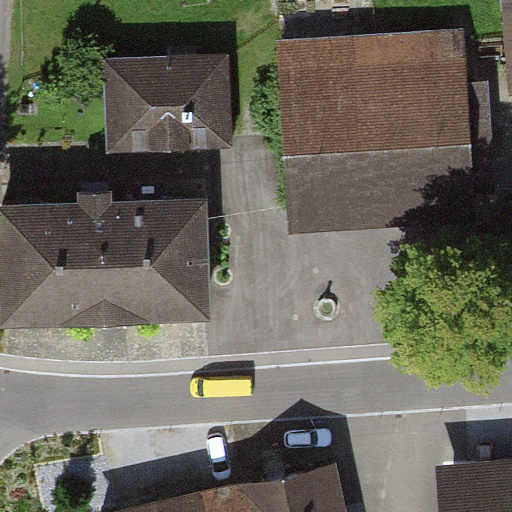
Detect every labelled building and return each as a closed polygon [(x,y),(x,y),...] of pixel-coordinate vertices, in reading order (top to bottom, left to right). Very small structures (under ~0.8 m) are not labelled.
[(472,42),(291,56),(303,220),(484,206),(472,42)] [(235,61),(112,63),(114,151),(237,148),(235,61)] [(209,202),(7,207),(10,324),(212,319),(209,202)] [(362,511),(351,464),(231,492),(235,511),(362,511)] [(511,511),(511,468),(453,473),(455,511),(511,511)] [(235,511),(231,492),(148,511),(235,511)]
